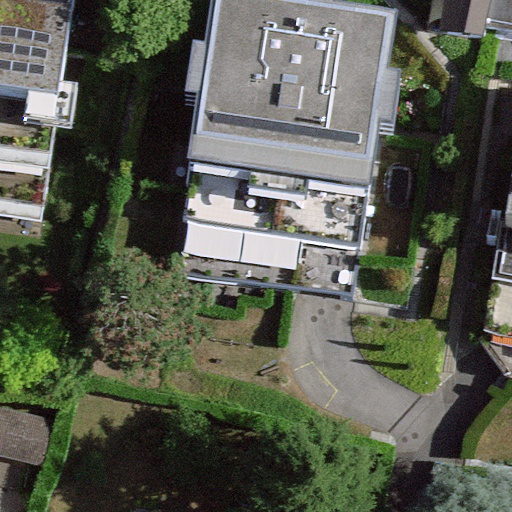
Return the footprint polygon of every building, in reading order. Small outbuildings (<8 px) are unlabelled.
[(0,0),(0,220),(43,227),(76,0),(0,0)] [(215,0),(184,271),(361,292),(393,17),(338,11),(338,0),(271,0),(272,2),(257,0),(215,0)] [(495,0),(452,0),(448,37),(490,42),(495,0)] [(511,260),(499,343),(511,345),(511,260)] [(0,418),(0,489),(38,497),(51,429),(0,418)]
